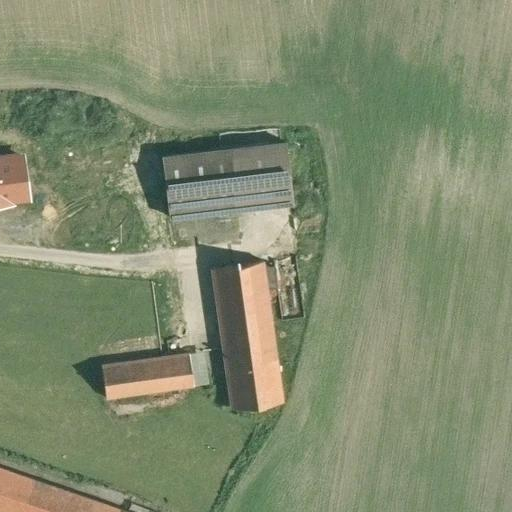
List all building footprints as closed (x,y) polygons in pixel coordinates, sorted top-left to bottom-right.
[(286,142),(163,157),(168,194),(170,217),(293,202),(286,142)] [(28,196),(23,156),(15,157),(15,155),(0,156),(0,203),(10,202),(10,199),(28,196)] [(168,194),(101,203),(107,241),(171,232),(169,217),(170,217),(168,194)] [(212,267),(231,408),(282,400),(267,289),(264,267),(263,260),(212,267)] [(275,265),(264,267),(267,289),(278,287),(275,265)] [(189,352),(102,365),(106,398),(194,385),(189,352)] [(90,511),(94,500),(0,467),(0,511),(2,511),(90,511)] [(90,511),(128,511),(129,511),(94,500),(90,511)]
